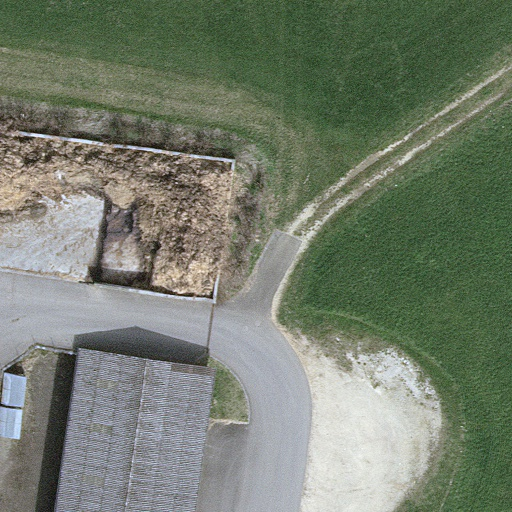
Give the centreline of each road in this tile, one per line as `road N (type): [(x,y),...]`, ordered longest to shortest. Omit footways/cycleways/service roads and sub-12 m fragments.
road 1 (track): [(511,77),(294,231),(253,331),(281,419),(266,511)]
road 2 (track): [(253,331),(0,315)]
